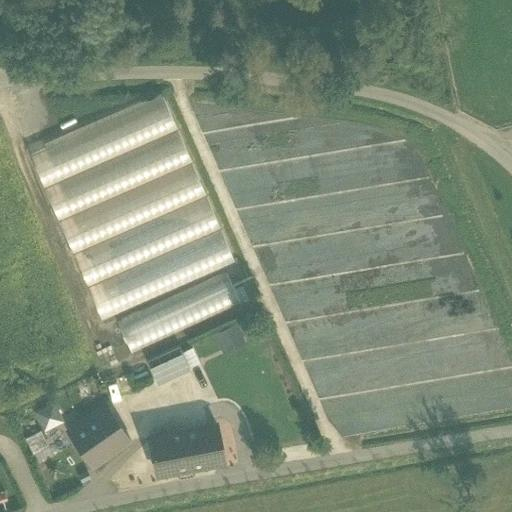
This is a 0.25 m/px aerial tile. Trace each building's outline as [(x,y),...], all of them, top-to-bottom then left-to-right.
[(160,94),(28,152),(102,321),(234,263),(160,94)] [(226,272),(116,323),(131,354),(240,304),(226,272)] [(236,321),(213,331),(223,352),(245,342),(236,321)] [(203,334),(178,346),(189,368),(213,356),(203,334)] [(178,346),(146,361),(156,383),(189,368),(178,346)] [(53,403),(35,412),(44,430),(61,421),(53,403)] [(106,406),(68,433),(92,468),(130,441),(106,406)] [(216,424),(148,438),(156,475),(223,461),(216,424)] [(39,432),(25,438),(31,449),(44,442),(39,432)]
